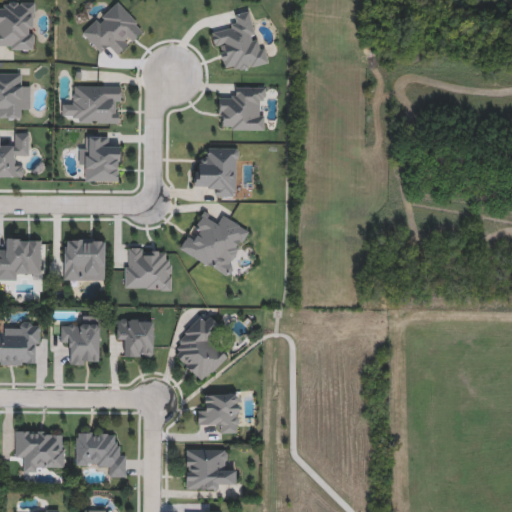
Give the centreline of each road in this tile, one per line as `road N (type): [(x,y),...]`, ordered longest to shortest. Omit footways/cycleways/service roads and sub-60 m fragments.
road 1 (tertiary): [(0,202),(153,205)]
road 2 (residential): [(153,400),(0,398)]
road 3 (residential): [(171,75),(155,100),(153,205)]
